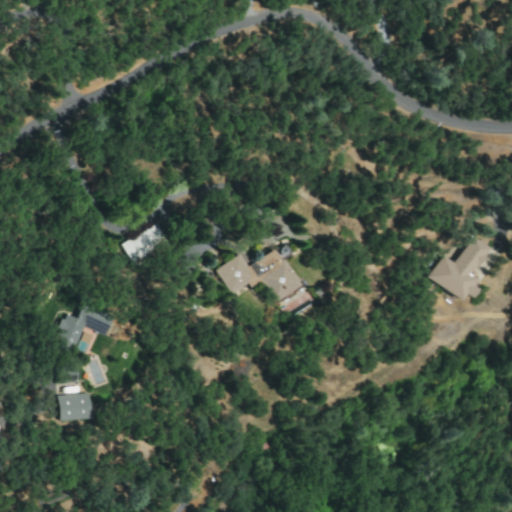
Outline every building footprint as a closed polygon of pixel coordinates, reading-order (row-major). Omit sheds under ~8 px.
[(223,235),(213,235),(212,218),(193,219),(194,238),(204,237),(204,247),(224,246),(223,235)] [(131,263),(164,242),(152,223),(119,245),(131,263)] [(456,300),(460,294),(464,296),(473,281),(465,275),(483,248),(467,237),(450,263),(439,256),(424,279),(456,300)] [(227,295),(246,284),(248,287),(259,281),(272,303),(297,287),(274,249),(244,266),(237,254),(212,270),(227,295)] [(101,335),(107,320),(75,308),(71,318),(59,314),(48,345),(69,352),(79,327),(101,335)] [(70,370),(53,371),(54,382),(71,381),(70,370)] [(53,396),(56,421),(87,418),(84,393),(53,396)]
